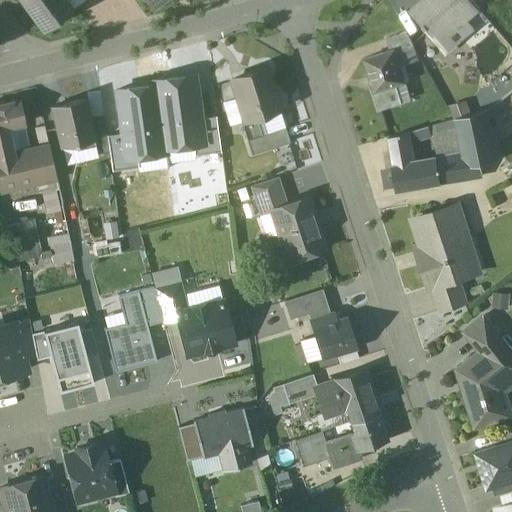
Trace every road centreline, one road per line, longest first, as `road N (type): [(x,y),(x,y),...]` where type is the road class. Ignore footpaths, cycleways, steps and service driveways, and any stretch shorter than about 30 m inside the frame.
road 1 (residential): [(445,478),(291,2)]
road 2 (residential): [(38,69),(291,2)]
road 3 (residential): [(183,391),(0,439)]
